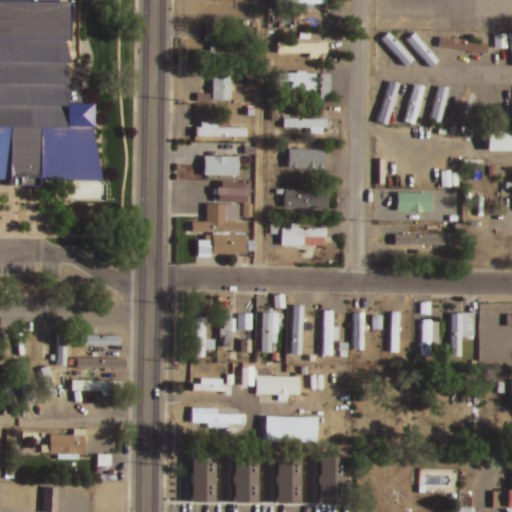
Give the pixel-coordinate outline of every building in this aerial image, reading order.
[(0,0),(67,0),(67,39),(62,39),(67,61),(62,61),(67,83),(62,83),(66,102),(90,102),(90,126),(101,180),(107,186),(107,201),(59,201),(45,186),(38,186),(38,178),(0,178),(0,0)] [(209,1),(224,2),(224,9),(248,9),(248,16),(209,16),(209,1)] [(389,32),(413,59),(407,65),(382,38),(389,32)] [(415,32),(438,60),(431,66),(408,38),(415,32)] [(495,34),(507,34),(507,47),(495,47),(495,34)] [(439,37),(484,44),(483,52),(438,45),(439,37)] [(278,43),(327,43),(327,53),(278,53),(278,43)] [(199,51),(211,51),(211,44),(234,45),(233,52),(247,53),(247,62),(199,60),(199,51)] [(279,73),(315,73),(315,92),(279,92),(279,73)] [(211,101),(229,101),(229,74),(211,74),(211,101)] [(321,74),(330,74),(329,101),(320,101),(321,74)] [(204,82),(246,83),(245,92),(203,91),(204,82)] [(389,82),(397,84),(388,120),(380,118),(389,82)] [(415,84),(424,87),(414,124),(405,121),(415,84)] [(468,85),(476,88),(464,122),(456,119),(468,85)] [(439,86),(448,89),(439,124),(429,121),(439,86)] [(283,118),(314,119),(314,111),(326,111),(326,128),(323,128),(323,135),(310,135),(310,128),(283,128),(283,118)] [(195,127),(201,127),(201,121),(217,121),(217,128),(245,128),(245,137),(195,136),(195,127)] [(488,131),(511,131),(511,150),(488,150),(488,131)] [(282,149),(285,164),(275,166),(271,151),(282,149)] [(290,149),(326,149),(327,159),(290,159),(290,149)] [(193,164),(196,164),(196,158),(222,158),(222,164),(243,165),(243,175),(193,174),(193,164)] [(284,190),(322,191),(322,209),(284,207),(284,190)] [(392,195),(428,195),(428,206),(392,206),(392,195)] [(190,222),(204,222),(204,205),(236,205),(236,221),(244,221),(244,233),(242,233),(242,254),(209,254),(209,233),(190,233),(190,222)] [(281,228),(326,228),(326,238),(323,238),(323,246),(281,246),(281,228)] [(391,229),(405,229),(405,234),(421,234),(422,248),(402,248),(402,241),(391,241),(391,229)] [(429,242),(388,242),(388,251),(429,251),(429,242)] [(224,311),(231,311),(231,319),(235,319),(235,332),(231,332),(231,348),(224,348),(224,311)] [(295,311),(303,311),(302,355),(294,354),(295,311)] [(324,311),(332,311),(332,327),(338,327),(338,340),(332,340),(331,356),(323,356),(324,311)] [(263,313),(277,314),(277,333),(271,333),(271,340),(263,340),(263,313)] [(392,313),(400,313),(398,350),(390,349),(392,313)] [(452,313),(475,313),(475,337),(461,337),(461,358),(452,358),(452,313)] [(237,314),(252,314),(252,330),(237,330),(237,314)] [(354,314),(362,314),(363,354),(354,354),(354,314)] [(372,316),(382,316),(382,332),(372,332),(372,316)] [(196,318),(204,318),(204,340),(215,340),(215,352),(204,352),(204,357),(196,357),(196,318)] [(289,352),(299,352),(299,318),(289,318),(289,352)] [(422,320),(439,320),(439,344),(431,344),(431,357),(422,357),(422,320)] [(56,336),(66,336),(66,375),(57,375),(56,336)] [(79,336),(119,336),(119,344),(79,344),(79,336)] [(123,358),(74,358),(74,369),(123,369),(123,358)] [(46,362),(56,397),(47,399),(37,365),(46,362)] [(23,363),(34,401),(26,403),(15,366),(23,363)] [(0,375),(1,375),(0,373),(5,372),(12,394),(7,396),(7,397),(3,398),(0,388),(0,375)] [(256,377),(299,377),(299,395),(256,395),(256,377)] [(191,384),(200,385),(201,379),(222,380),(222,385),(225,386),(225,392),(191,391),(191,384)] [(76,381),(118,381),(118,389),(76,389),(76,381)] [(192,408),(217,409),(217,415),(241,415),(241,424),(229,424),(229,429),(207,428),(207,424),(191,423),(192,408)] [(265,417),(317,418),(316,444),(264,443),(265,417)] [(50,435),(83,435),(83,455),(50,455),(50,435)] [(188,502),(189,455),(213,456),(212,503),(188,502)] [(231,503),(232,456),(256,457),(255,504),(231,503)] [(274,504),(275,457),(299,458),(298,504),(274,504)] [(316,505),(317,458),(341,458),(340,505),(316,505)] [(40,511),(41,489),(55,489),(54,511),(40,511)] [(493,492),(511,492),(511,509),(493,509),(493,492)]
